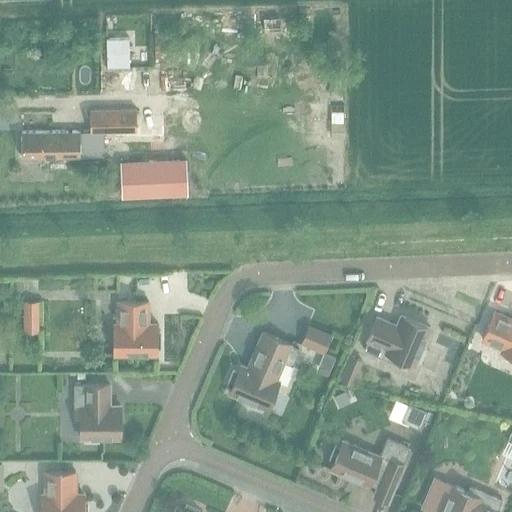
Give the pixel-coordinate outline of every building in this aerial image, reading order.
[(129,38),(106,38),(107,67),(129,66),(129,38)] [(137,110),(91,110),(91,131),(91,132),(104,132),(116,132),(116,137),(164,137),(164,127),(137,127),(137,110)] [(81,131),(22,131),(22,157),(81,157),(81,155),(104,155),(104,132),(91,132),(91,131),(81,131)] [(185,158),(120,161),(122,195),(187,192),(185,158)] [(114,323),(114,354),(156,354),(156,346),(160,346),(160,331),(156,331),(156,323),(148,323),(148,301),(118,301),(118,323),(114,323)] [(501,351),(511,355),(511,318),(494,311),(482,339),(503,347),(501,351)] [(368,339),(364,349),(396,363),(398,357),(415,364),(416,360),(420,362),(426,349),(422,347),(430,327),(401,315),(397,325),(376,316),(367,338),(368,339)] [(332,334),(308,324),(300,344),(324,354),(332,334)] [(228,392),(249,401),(248,405),(261,410),(263,407),(267,408),(279,380),(275,379),(283,360),(292,364),(299,348),(290,344),(290,343),(263,331),(247,367),(240,364),(237,371),(233,369),(227,383),(231,385),(228,392)] [(352,383),(362,360),(351,355),(341,378),(352,383)] [(120,437),(120,405),(109,405),(109,383),(85,383),(85,385),(74,385),(74,419),(80,419),(80,437),(84,437),(84,441),(99,441),(99,437),(120,437)] [(409,404),(402,420),(418,427),(425,411),(409,404)] [(379,456),(342,440),(339,447),(335,445),(329,459),(333,461),(330,468),(369,484),(369,483),(377,486),(374,495),(387,501),(403,463),(409,447),(387,437),(379,456)] [(45,494),(41,494),(41,511),(87,511),(88,501),(83,501),(83,494),(75,494),(75,471),(45,471),(45,494)] [(435,478),(422,508),(432,511),(497,511),(499,510),(497,509),(502,499),(470,486),(467,491),(451,484),(435,478)]
